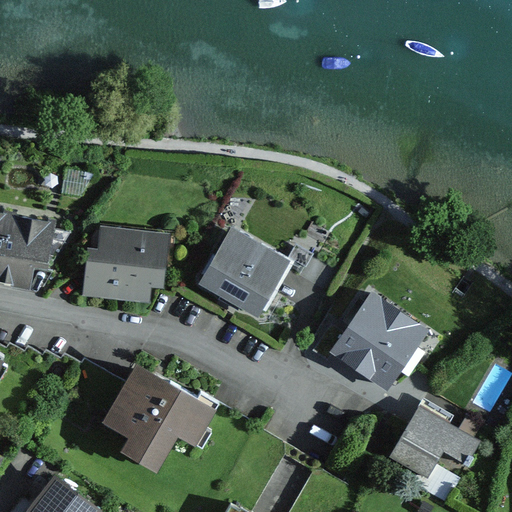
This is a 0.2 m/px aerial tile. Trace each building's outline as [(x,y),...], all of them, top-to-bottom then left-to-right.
[(76,224),(61,221),(63,211),(0,199),(0,274),(36,281),(41,254),(55,256),(76,224)] [(178,225),(109,219),(107,240),(96,239),(91,291),(159,297),(161,281),(173,282),(178,225)] [(300,256),(240,222),(208,278),(268,313),(300,256)] [(423,331),(371,295),(338,344),(350,353),(347,358),(387,385),(423,331)] [(13,354),(16,349),(0,339),(0,378),(4,372),(13,377),(22,360),(13,354)] [(129,441),(166,462),(186,426),(210,440),(220,424),(213,421),(229,393),(210,382),(207,387),(146,352),(111,412),(137,427),(129,441)] [(481,432),(450,414),(454,408),(422,390),(387,448),(425,470),(443,440),(468,454),(481,432)] [(104,511),(111,503),(62,468),(28,511),(104,511)] [(265,511),(236,495),(226,511),(265,511)]
